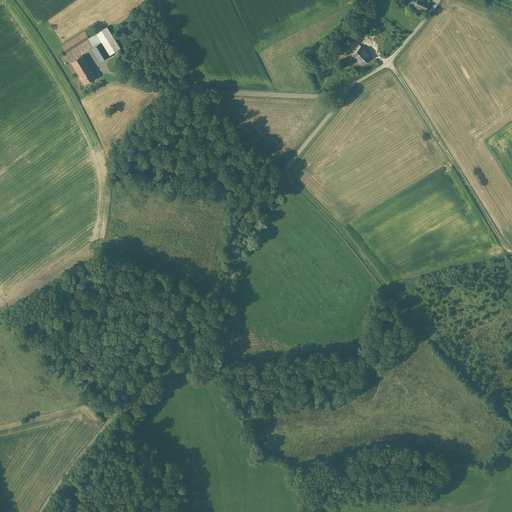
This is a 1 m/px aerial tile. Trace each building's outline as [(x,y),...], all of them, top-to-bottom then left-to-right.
[(411,4),(409,3),(407,7),(413,9),(414,6),(416,2),(412,0),(411,4)] [(428,3),(420,0),(416,0),(416,2),(414,6),(425,11),(428,3)] [(106,27),(96,34),(101,42),(112,36),(108,29),(106,27)] [(85,32),(62,46),(66,52),(88,38),(89,38),(85,32)] [(89,38),(94,47),(101,42),(102,42),(101,42),(96,34),(89,38)] [(112,36),(101,42),(102,42),(101,42),(109,55),(120,49),(112,36)] [(379,42),(374,38),(371,41),(375,46),(379,42)] [(94,47),(91,49),(99,62),(109,55),(101,42),(94,47)] [(356,60),(366,51),(359,44),(355,48),(357,50),(352,55),(356,60)] [(366,51),(356,60),(361,65),(370,56),(366,51)] [(82,55),(71,62),(84,84),(96,77),(82,55)]
